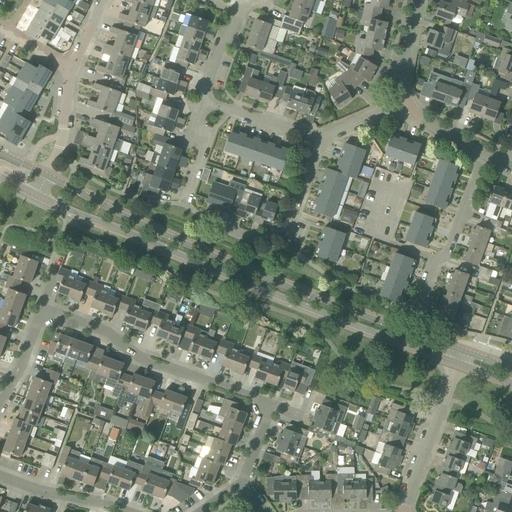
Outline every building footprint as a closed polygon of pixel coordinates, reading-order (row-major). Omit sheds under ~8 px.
[(57,0),(45,0),(44,3),(55,9),(57,5),(69,12),(73,4),(66,0),(60,0),(59,1),(57,0)] [(130,11),(148,17),(153,19),(157,8),(134,0),(124,0),(124,2),(133,5),(130,11)] [(316,0),(323,2),(324,0),(295,0),(294,6),(309,11),(313,0),(316,0)] [(388,0),(371,0),(371,6),(366,5),(364,11),(376,14),(378,7),(387,9),(388,0)] [(474,6),(461,2),(456,0),(452,0),(450,5),(440,1),(435,16),(451,22),(454,14),(470,19),(474,6)] [(44,3),(39,10),(50,17),(53,13),(64,20),(69,12),(57,5),(55,9),(44,3)] [(284,15),(281,22),(301,29),(303,23),(305,23),(309,11),(294,6),(289,17),(284,15)] [(48,21),(60,27),(64,20),(53,13),(50,17),(39,10),(35,18),(46,25),(48,21)] [(76,20),(79,14),(74,11),(71,17),(76,20)] [(139,31),(141,27),(144,28),(148,17),(130,11),(128,17),(120,14),(118,19),(125,21),(123,26),(139,31)] [(375,21),(376,14),(364,11),(361,25),(369,27),(367,34),(384,38),(387,24),(375,21)] [(81,23),(84,17),(79,14),(76,20),(81,23)] [(209,22),(191,16),(186,14),(183,25),(213,36),(215,31),(207,28),(209,22)] [(35,18),(30,26),(41,33),(44,29),(55,35),(60,27),(48,21),(46,25),(35,18)] [(327,25),(335,28),(337,22),(328,19),(327,25)] [(272,40),(277,28),(270,25),(256,20),(251,33),(272,40)] [(299,35),(301,29),(281,22),(279,28),(299,35)] [(212,41),(213,36),(183,25),(179,36),(184,38),(201,44),(203,38),(212,41)] [(41,33),(30,26),(25,34),(43,45),(46,41),(50,43),(55,35),(44,29),(41,33)] [(139,31),(123,26),(122,31),(111,27),(109,32),(118,35),(116,41),(133,47),(137,36),(139,31)] [(62,32),(68,35),(71,31),(65,27),(62,32)] [(441,35),(430,30),(425,45),(439,50),(442,42),(451,46),(456,32),(444,27),(441,35)] [(76,34),(71,31),(68,35),(74,39),(76,34)] [(478,32),(475,40),(483,43),(498,48),(501,41),(486,35),(478,32)] [(276,42),(272,40),(251,33),(247,46),(270,55),(270,54),(273,55),(275,49),(274,49),(276,42)] [(381,51),(384,38),(367,34),(366,41),(358,39),(355,54),(368,57),(370,48),(381,51)] [(201,44),(184,38),(180,48),(206,57),(207,53),(199,50),(201,44)] [(133,47),(116,41),(114,47),(105,44),(103,49),(129,58),(133,47)] [(204,62),(206,57),(180,48),(174,65),(177,66),(186,70),(188,64),(193,65),(196,59),(204,62)] [(428,48),(426,53),(434,57),(436,52),(428,48)] [(511,56),(510,56),(511,51),(503,48),(499,59),(502,60),(498,71),(502,72),(500,78),(511,82),(511,56)] [(129,58),(103,49),(102,54),(110,57),(108,63),(125,69),(129,58)] [(254,64),(257,56),(251,54),(248,62),(254,64)] [(288,67),(294,69),(295,65),(290,63),(291,61),(273,55),(270,54),(270,55),(268,60),(288,67)] [(7,55),(3,61),(8,64),(11,58),(7,55)] [(456,55),(452,63),(465,68),(468,59),(456,55)] [(369,80),(376,67),(360,58),(355,67),(350,65),(349,67),(340,61),(335,66),(343,74),(356,86),(364,78),(369,80)] [(474,61),(469,60),(466,69),(473,71),(475,67),(472,66),(474,61)] [(175,72),(177,66),(174,65),(165,62),(160,79),(185,88),(187,83),(179,80),(181,74),(175,72)] [(37,69),(26,63),(22,71),(33,78),(35,74),(47,80),(51,72),(40,66),(37,69)] [(123,75),(125,69),(108,63),(106,69),(98,66),(96,71),(115,78),(113,84),(123,87),(126,77),(123,75)] [(244,95),(257,99),(262,83),(256,81),(259,72),(253,70),(246,67),(242,81),(248,83),(244,95)] [(311,68),(308,83),(316,85),(319,69),(311,68)] [(42,88),(47,80),(35,74),(33,78),(22,71),(17,79),(29,86),(31,82),(42,88)] [(257,99),(269,103),(276,85),(282,87),(287,73),(280,71),(277,78),(271,76),(268,85),(262,83),(257,99)] [(431,99),(444,103),(449,87),(439,83),(442,76),(433,73),(429,85),(435,87),(431,99)] [(356,86),(343,74),(338,79),(334,82),(337,86),(328,91),(338,107),(351,99),(348,94),(356,86)] [(160,79),(155,77),(148,95),(163,100),(165,100),(167,94),(173,96),(175,90),(184,93),(185,88),(160,79)] [(38,96),(42,88),(31,82),(29,86),(17,79),(13,87),(24,94),(26,90),(38,96)] [(444,103),(456,108),(461,96),(466,98),(471,86),(452,79),(449,87),(444,103)] [(494,80),(487,99),(481,117),(493,121),(500,103),(494,101),(498,89),(504,91),(507,84),(494,80)] [(469,112),(481,117),(487,99),(476,95),(480,86),(472,83),(471,86),(466,98),(473,101),(469,112)] [(99,98),(116,104),(120,93),(95,84),(93,89),(101,92),(99,98)] [(286,107),(297,111),(303,95),(305,90),(293,86),(292,89),(286,87),(282,101),(287,103),(286,107)] [(13,87),(8,95),(19,102),(22,98),(33,104),(38,96),(26,90),(24,94),(13,87)] [(28,112),(33,104),(22,98),(19,102),(8,95),(3,103),(9,106),(21,113),(23,109),(28,112)] [(313,99),(303,95),(297,111),(309,115),(310,111),(316,113),(321,99),(314,97),(313,99)] [(113,120),(123,124),(131,127),(131,126),(135,119),(114,111),(116,104),(99,98),(97,104),(88,101),(87,106),(115,115),(113,120)] [(163,100),(161,105),(157,116),(183,125),(185,120),(176,117),(179,111),(173,109),(175,103),(165,100),(163,100)] [(9,106),(5,114),(16,120),(14,124),(25,131),(30,122),(19,116),(21,113),(9,106)] [(21,139),(25,131),(14,124),(16,120),(5,114),(0,121),(12,128),(9,132),(21,139)] [(181,130),(183,125),(157,116),(154,123),(149,121),(146,130),(156,134),(163,137),(165,131),(171,133),(173,127),(181,130)] [(115,139),(118,131),(133,136),(136,128),(131,126),(131,127),(123,124),(122,129),(94,119),(92,124),(100,127),(98,133),(115,139)] [(0,132),(6,136),(4,140),(16,147),(21,139),(9,132),(12,128),(0,121),(0,132)] [(239,156),(245,139),(246,136),(239,133),(238,136),(231,134),(232,131),(225,151),(239,156)] [(88,136),(86,141),(112,150),(120,152),(124,142),(115,139),(98,133),(96,139),(88,136)] [(163,137),(156,134),(152,144),(163,148),(160,155),(186,164),(188,159),(180,156),(182,150),(173,147),(175,141),(163,137)] [(399,161),(406,143),(407,140),(399,138),(398,141),(391,138),(392,135),(385,156),(399,161)] [(252,141),(245,139),(239,156),(254,161),(260,144),(261,141),(253,138),(252,141)] [(93,148),(91,154),(108,160),(112,150),(86,141),(84,146),(93,148)] [(267,146),(260,144),(254,161),(268,166),(274,149),(275,146),(268,143),(267,146)] [(412,146),(406,143),(399,161),(413,166),(421,145),(413,143),(412,146)] [(342,159),(360,165),(365,151),(345,144),(342,151),(345,152),(342,159)] [(281,151),(274,149),(268,166),(282,171),(289,151),(282,148),(281,151)] [(112,168),(106,166),(108,160),(91,154),(89,160),(80,158),(78,163),(92,167),(90,173),(108,179),(112,168)] [(185,169),(186,164),(160,155),(157,166),(174,172),(176,166),(185,169)] [(337,173),(347,176),(355,179),(360,165),(342,159),(340,158),(337,165),(340,166),(337,173)] [(439,160),(434,174),(452,181),(455,182),(457,175),(454,174),(457,167),(460,168),(460,167),(439,160)] [(172,178),(174,172),(157,166),(153,176),(179,185),(180,181),(172,178)] [(363,166),(361,174),(370,177),(373,169),(366,167),(363,166)] [(206,181),(210,170),(203,168),(200,179),(206,181)] [(327,177),(324,184),(342,190),(347,176),(337,173),(326,169),(324,176),(327,177)] [(449,188),(452,181),(434,174),(429,189),(447,195),(449,196),(452,189),(449,188)] [(177,190),(179,185),(153,176),(150,184),(145,182),(141,191),(157,196),(159,191),(167,193),(169,187),(177,190)] [(239,205),(244,193),(246,187),(231,181),(228,190),(221,188),(222,185),(214,183),(206,203),(214,206),(215,204),(229,209),(232,202),(239,205)] [(363,198),(368,183),(361,181),(356,195),(363,198)] [(322,191),(319,198),(337,204),(342,190),(324,184),(321,183),(319,190),(322,191)] [(502,192),(503,190),(495,187),(489,203),(495,205),(490,218),(496,220),(501,207),(506,194),(502,192)] [(447,195),(429,189),(424,203),(444,210),(447,203),(444,202),(447,195)] [(510,195),(506,194),(501,207),(511,211),(511,192),(510,195)] [(257,209),(260,202),(260,200),(250,196),(250,195),(244,193),(239,205),(236,216),(245,219),(247,214),(254,217),(257,209)] [(332,219),(337,204),(319,198),(316,197),(314,204),(317,205),(314,212),(311,211),(311,212),(332,219)] [(354,203),(360,205),(362,199),(356,197),(354,203)] [(266,204),(260,202),(257,209),(254,217),(253,221),(262,225),(264,220),(272,223),(278,206),(267,202),(266,204)] [(358,213),(357,213),(345,208),(342,215),(355,220),(358,213)] [(410,227),(427,233),(430,234),(433,227),(430,226),(432,219),(435,220),(436,220),(415,212),(410,227)] [(495,227),(497,221),(496,220),(490,218),(485,216),(483,223),(495,227)] [(322,242),(340,248),(345,234),(324,227),(322,234),(325,235),(322,242)] [(425,240),(427,233),(410,227),(405,241),(425,248),(428,241),(425,240)] [(472,230),(470,237),(486,243),(490,232),(476,227),(475,231),(472,230)] [(507,231),(500,228),(495,227),(493,233),(505,237),(507,231)] [(470,246),(468,250),(482,255),(486,243),(470,237),(467,245),(470,246)] [(361,239),(359,246),(366,249),(369,242),(361,239)] [(335,263),(340,248),(322,242),(320,241),(317,249),(320,250),(317,256),(315,255),(314,256),(335,263)] [(13,266),(17,267),(34,273),(38,262),(29,259),(31,253),(19,249),(17,255),(21,256),(17,267),(13,265),(13,266)] [(464,252),(461,260),(478,266),(482,255),(468,250),(467,253),(464,252)] [(395,253),(390,268),(407,275),(410,276),(413,268),(410,267),(412,260),(415,261),(395,253)] [(30,284),(34,273),(17,267),(13,277),(9,276),(7,282),(19,286),(21,281),(30,284)] [(479,273),(490,277),(493,271),(481,267),(479,273)] [(405,281),(407,275),(390,268),(385,282),(402,289),(405,290),(408,282),(405,281)] [(58,293),(69,297),(74,281),(75,279),(69,277),(71,272),(60,269),(56,281),(61,283),(58,293)] [(448,281),(464,287),(468,275),(455,271),(454,275),(451,274),(448,281)] [(488,283),(490,277),(479,273),(477,279),(488,283)] [(83,293),(88,295),(93,283),(83,279),(81,284),(74,281),(69,297),(68,299),(79,303),(83,293)] [(502,285),(508,288),(510,281),(505,279),(502,285)] [(448,290),(447,294),(460,298),(464,287),(448,281),(445,289),(448,290)] [(5,300),(22,306),(26,295),(17,292),(19,286),(7,282),(5,288),(9,290),(5,300),(1,299),(5,300)] [(402,289),(385,282),(379,296),(400,304),(402,296),(400,295),(402,289)] [(97,284),(93,283),(88,295),(94,297),(90,307),(101,311),(107,296),(108,294),(102,291),(103,287),(97,284)] [(116,308),(121,310),(126,297),(115,294),(114,298),(107,296),(101,311),(101,314),(112,318),(116,308)] [(443,296),(440,304),(456,310),(460,298),(447,294),(445,297),(443,296)] [(126,297),(121,310),(127,312),(123,322),(134,326),(140,310),(141,308),(135,306),(136,301),(126,297)] [(18,317),(22,306),(5,300),(1,311),(0,310),(1,311),(18,317)] [(477,305),(471,303),(463,300),(461,304),(475,309),(477,305)] [(456,310),(440,304),(437,311),(440,312),(438,316),(452,321),(456,310)] [(148,322),(154,324),(158,312),(148,308),(146,312),(140,310),(134,326),(133,328),(144,332),(148,322)] [(0,329),(4,330),(6,325),(14,328),(18,317),(1,311),(0,313),(0,329)] [(158,312),(154,324),(159,326),(156,336),(167,341),(173,325),(174,323),(167,320),(169,316),(158,312)] [(181,337),(186,339),(191,326),(181,322),(179,327),(173,325),(167,341),(166,343),(177,347),(181,337)] [(455,322),(454,328),(466,331),(467,325),(455,322)] [(202,330),(191,326),(186,339),(192,341),(188,351),(200,355),(206,339),(206,337),(200,335),(202,330)] [(511,326),(510,331),(501,328),(498,334),(511,339),(511,326)] [(55,352),(65,356),(71,339),(60,335),(57,344),(51,342),(47,354),(53,356),(55,352)] [(213,351),(219,353),(224,341),(213,337),(212,341),(206,339),(200,355),(199,357),(210,361),(213,351)] [(65,356),(76,360),(82,343),(71,339),(65,356)] [(221,366),(232,369),(237,354),(238,352),(232,349),(234,345),(224,341),(219,353),(225,355),(221,366)] [(85,368),(91,370),(95,358),(90,356),(93,347),(82,343),(76,360),(87,364),(85,368)] [(243,356),(237,354),(232,369),(231,372),(242,376),(246,366),(252,368),(256,355),(245,351),(243,356)] [(264,384),(265,382),(271,366),(264,363),(266,359),(256,355),(252,368),(257,370),(254,380),(264,384)] [(96,374),(107,378),(113,360),(102,356),(101,360),(95,358),(91,370),(97,372),(96,374)] [(113,389),(110,397),(118,400),(126,376),(121,373),(124,364),(113,360),(107,378),(104,386),(113,389)] [(280,376),(286,378),(289,370),(291,366),(280,362),(278,366),(272,364),(271,366),(265,382),(277,386),(280,376)] [(295,372),(289,370),(286,378),(282,388),(294,392),(297,382),(303,384),(307,372),(297,368),(295,372)] [(45,375),(57,379),(59,374),(47,369),(45,375)] [(132,378),(126,376),(118,400),(115,406),(122,409),(124,402),(135,405),(138,396),(144,378),(133,374),(132,378)] [(34,377),(30,388),(47,394),(51,384),(55,385),(57,379),(45,375),(43,380),(34,377)] [(155,382),(144,378),(138,396),(144,399),(143,401),(144,403),(144,405),(145,407),(142,416),(148,418),(153,405),(158,393),(152,391),(155,382)] [(30,388),(26,399),(43,405),(47,394),(30,388)] [(170,412),(176,394),(165,390),(163,395),(158,393),(153,405),(159,407),(158,407),(170,412)] [(178,419),(185,421),(189,409),(184,407),(187,398),(176,394),(170,412),(179,415),(178,419)] [(43,405),(26,399),(22,410),(39,416),(43,405)] [(199,413),(203,401),(197,399),(193,411),(198,413),(199,413)] [(236,410),(238,404),(224,399),(218,416),(225,418),(243,425),(247,414),(236,410)] [(315,415),(340,424),(346,407),(334,403),(332,409),(322,405),(320,411),(317,410),(315,415)] [(411,423),(413,417),(402,413),(404,408),(392,403),(387,420),(412,429),(414,424),(411,423)] [(22,410),(18,420),(32,425),(35,426),(39,416),(22,410)] [(319,428),(317,434),(343,443),(344,440),(342,438),(336,435),(340,424),(315,415),(313,420),(316,421),(314,426),(319,428)] [(360,430),(364,418),(357,415),(353,427),(360,430)] [(243,425),(225,418),(222,429),(239,435),(243,425)] [(15,419),(11,430),(28,436),(32,425),(18,420),(15,419)] [(142,431),(143,421),(128,420),(127,429),(142,431)] [(395,435),(405,438),(407,433),(410,434),(412,429),(387,420),(384,430),(383,430),(381,436),(393,440),(395,435)] [(303,448),(307,437),(309,431),(289,424),(286,430),(285,429),(283,434),(280,433),(278,438),(303,448)] [(55,428),(53,433),(64,437),(65,432),(55,428)] [(112,428),(108,439),(116,441),(120,430),(112,428)] [(235,446),(239,435),(222,429),(218,440),(231,445),(235,446)] [(11,430),(7,440),(24,447),(28,436),(11,430)] [(447,449),(450,450),(465,455),(467,448),(473,450),(477,439),(468,435),(467,436),(455,431),(454,432),(456,432),(453,442),(450,441),(447,449)] [(53,433),(50,432),(49,435),(50,437),(51,437),(51,438),(62,441),(64,437),(53,433)] [(231,445),(218,440),(208,436),(204,446),(210,449),(227,455),(231,445)] [(382,454),(400,461),(402,456),(399,455),(401,450),(391,446),(393,440),(381,436),(379,442),(375,452),(381,454),(382,454)] [(282,452),(280,458),(287,460),(297,464),(303,448),(278,438),(276,444),(279,445),(277,450),(282,452)] [(20,458),(24,447),(7,440),(3,451),(20,458)] [(60,474),(71,478),(78,461),(81,453),(70,450),(71,448),(65,446),(58,463),(64,465),(60,474)] [(223,466),(227,455),(210,449),(206,460),(220,465),(223,466)] [(465,455),(450,450),(446,460),(444,459),(441,467),(443,467),(459,473),(463,461),(468,463),(470,457),(465,455)] [(40,465),(46,467),(50,455),(45,452),(40,465)] [(377,465),(375,464),(373,470),(388,476),(390,470),(393,471),(395,466),(398,467),(400,461),(382,454),(381,454),(380,459),(379,458),(377,465)] [(46,467),(52,469),(56,457),(50,455),(46,467)] [(287,460),(280,458),(275,456),(273,462),(285,466),(287,460)] [(96,477),(102,479),(108,464),(102,462),(102,461),(91,457),(88,465),(89,465),(82,482),(93,486),(96,477)] [(202,458),(198,469),(216,475),(220,465),(206,460),(202,458)] [(78,461),(71,478),(82,482),(89,465),(88,465),(78,461)] [(127,461),(124,470),(118,487),(129,491),(132,482),(138,484),(142,473),(144,467),(127,461)] [(511,481),(511,462),(508,461),(502,477),(502,478),(511,481)] [(107,483),(118,487),(124,470),(113,466),(112,470),(109,469),(111,465),(108,464),(102,479),(108,481),(107,483)] [(435,484),(437,485),(450,490),(460,493),(462,487),(461,485),(455,482),(459,473),(443,467),(440,477),(438,476),(435,484)] [(212,486),(216,475),(198,469),(194,480),(191,478),(189,484),(201,489),(203,483),(212,486)] [(142,491),(152,495),(159,478),(148,474),(148,476),(142,473),(138,484),(143,487),(142,491)] [(325,482),(320,482),(320,502),(325,502),(325,499),(331,499),(331,495),(337,495),(337,474),(325,474),(325,482)] [(349,502),(355,501),(355,479),(355,474),(354,474),(337,474),(337,495),(343,495),(343,499),(349,499),(349,502)] [(511,493),(511,481),(502,478),(502,477),(494,474),(491,482),(499,485),(495,495),(507,499),(509,493),(511,493)] [(314,502),(320,502),(320,482),(313,482),(313,478),(310,475),(302,476),(302,488),(302,494),(308,494),(308,499),(314,499),(314,502)] [(296,488),(302,488),(302,476),(296,476),(296,483),(285,483),(285,502),(291,502),(291,499),(296,499),(296,488)] [(165,495),(172,497),(180,503),(193,495),(195,489),(176,482),(177,480),(171,478),(170,482),(159,478),(152,495),(163,499),(165,495)] [(285,483),(279,483),(279,478),(266,478),(267,496),(274,496),(274,500),(279,500),(279,503),(285,502),(285,483)] [(372,494),(372,479),(355,479),(355,501),(360,501),(360,498),(366,498),(366,494),(372,494)] [(450,490),(437,485),(434,495),(431,494),(429,502),(446,508),(450,496),(448,495),(450,490)] [(484,510),(487,511),(491,511),(511,511),(511,507),(505,505),(507,499),(495,495),(492,504),(487,502),(484,510)] [(9,511),(10,511),(14,511),(18,504),(12,502),(9,511)]
